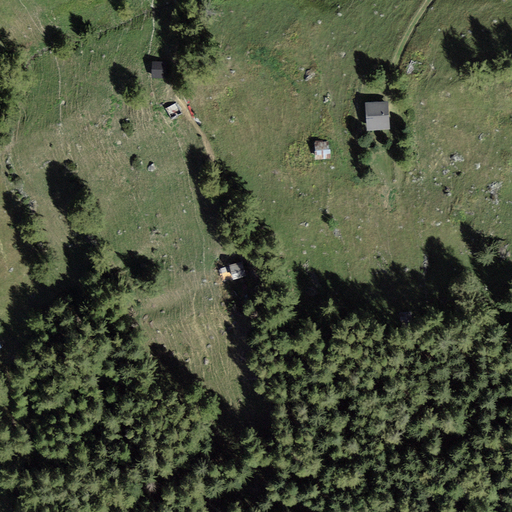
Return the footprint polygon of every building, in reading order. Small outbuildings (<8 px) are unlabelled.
[(164,64),(152,64),(152,79),(164,79),(164,64)] [(388,102),(367,104),(368,131),(390,130),(388,102)] [(175,103),(164,109),(171,123),(183,117),(175,103)] [(327,142),(313,144),(315,161),(329,159),(327,142)] [(242,262),(231,266),(235,281),(246,277),(242,262)] [(226,264),(221,266),(224,277),(230,276),(226,264)]
